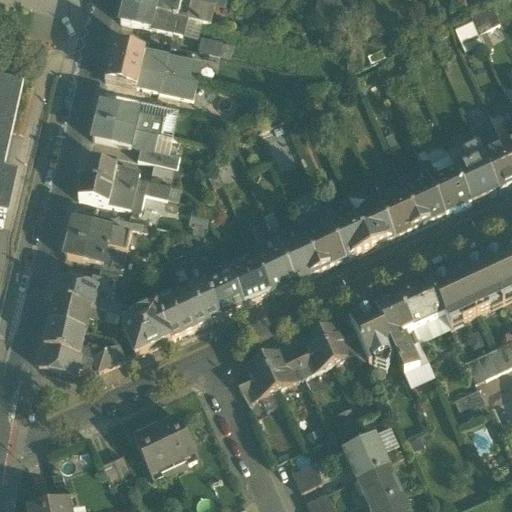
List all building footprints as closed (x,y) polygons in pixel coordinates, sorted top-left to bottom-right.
[(178,22),(187,24),(191,7),(191,6),(176,3),(164,0),(127,0),(126,10),(178,22)] [(191,7),(201,9),(202,0),(177,0),(176,3),(191,6),(191,7)] [(214,0),(202,0),(201,9),(211,11),(215,12),(225,15),(227,3),(214,0)] [(312,8),(313,0),(290,0),(289,2),(312,8)] [(329,0),(318,0),(313,23),(348,32),(354,6),(329,0)] [(201,9),(191,7),(187,24),(203,28),(206,29),(211,11),(201,9)] [(122,27),(173,39),(178,22),(126,10),(122,27)] [(479,39),(480,39),(484,37),(500,28),(491,10),(469,21),(472,27),(473,26),(479,39)] [(211,11),(206,29),(211,30),(215,12),(211,11)] [(187,24),(178,22),(173,39),(183,42),(187,24)] [(187,24),(183,42),(199,45),(203,28),(187,24)] [(461,47),(479,39),(473,26),(472,27),(455,34),(461,47)] [(492,52),(484,37),(480,39),(487,55),(492,52)] [(434,51),(438,59),(448,53),(444,45),(434,51)] [(202,46),(199,58),(219,63),(222,50),(202,46)] [(116,49),(111,68),(141,75),(146,57),(116,49)] [(235,53),(222,50),(219,63),(232,66),(235,53)] [(169,62),(146,57),(141,75),(164,81),(169,62)] [(202,70),(169,62),(164,81),(184,85),(198,88),(202,70)] [(363,66),(356,64),(347,65),(347,78),(360,77),(364,75),(363,66)] [(136,94),(141,75),(111,68),(107,86),(136,94)] [(164,81),(141,75),(136,94),(159,99),(160,99),(164,81)] [(0,191),(5,171),(24,85),(0,79),(0,191)] [(184,85),(164,81),(160,99),(180,104),(180,103),(184,85)] [(184,85),(180,103),(193,107),(198,88),(184,85)] [(181,104),(180,104),(160,99),(159,99),(156,109),(166,112),(178,115),(181,104)] [(141,106),(139,118),(164,123),(166,112),(156,109),(141,106)] [(102,109),(98,126),(154,140),(159,141),(160,141),(164,123),(139,118),(102,109)] [(178,115),(166,112),(164,123),(160,141),(172,144),(178,115)] [(472,135),(484,129),(481,120),(468,126),(472,135)] [(511,121),(503,125),(511,144),(511,121)] [(140,154),(150,156),(154,140),(98,126),(94,144),(131,153),(131,152),(140,154)] [(499,194),(511,187),(511,166),(504,150),(496,154),(484,129),(472,135),(478,147),(499,194)] [(159,141),(154,140),(150,156),(155,157),(155,156),(159,141)] [(155,156),(169,160),(172,144),(160,141),(159,141),(155,156)] [(470,207),(499,194),(478,147),(462,155),(466,163),(453,169),(455,173),(470,207)] [(137,166),(177,176),(180,162),(169,160),(155,156),(155,157),(150,156),(140,154),(137,166)] [(462,155),(449,161),(453,169),(466,163),(462,155)] [(455,173),(453,169),(449,161),(432,169),(434,174),(433,174),(436,182),(455,173)] [(429,164),(422,167),(430,184),(436,182),(433,174),(434,174),(432,169),(429,164)] [(424,187),(430,184),(422,167),(422,166),(414,170),(417,175),(419,181),(420,181),(422,184),(424,187)] [(88,167),(84,185),(136,197),(139,186),(140,179),(88,167)] [(19,174),(5,171),(0,191),(0,214),(9,216),(19,174)] [(151,181),(171,185),(174,175),(154,171),(151,181)] [(445,218),(470,207),(455,173),(436,182),(430,184),(445,218)] [(399,183),(405,196),(424,187),(422,184),(420,181),(419,181),(417,175),(399,183)] [(430,184),(424,187),(405,196),(421,229),(445,218),(430,184)] [(134,206),(136,197),(84,185),(79,204),(140,218),(143,208),(134,206)] [(136,197),(145,199),(148,188),(139,186),(136,197)] [(379,186),(372,189),(380,207),(386,204),(382,197),(384,196),(379,186)] [(170,194),(148,188),(145,199),(168,205),(170,194)] [(374,210),(380,207),(372,189),(365,193),(369,203),(371,202),(374,210)] [(396,241),(421,229),(405,196),(386,204),(380,207),(396,241)] [(134,206),(143,208),(145,199),(136,197),(134,206)] [(370,252),(396,241),(380,207),(374,210),(355,218),(370,252)] [(329,209),(322,212),(330,229),(336,227),(333,220),(334,219),(329,209)] [(212,215),(193,211),(189,230),(207,235),(212,215)] [(324,232),(330,229),(322,212),(315,215),(317,220),(320,226),(321,225),(324,232)] [(272,235),(279,231),(273,216),(264,220),(271,235),(272,235)] [(345,263),(370,252),(355,218),(336,227),(330,229),(345,263)] [(317,220),(299,227),(305,241),(324,232),(321,225),(320,226),(317,220)] [(130,239),(133,227),(111,222),(108,234),(130,239)] [(74,226),(70,243),(115,254),(127,257),(131,239),(130,239),(108,234),(74,226)] [(305,241),(299,227),(281,235),(284,242),(283,242),(287,249),(305,241)] [(320,275),(345,263),(330,229),(324,232),(305,241),(320,275)] [(272,235),(276,244),(283,241),(283,242),(284,242),(281,235),(279,231),(272,235)] [(270,248),(271,248),(271,246),(276,244),(272,235),(271,235),(265,238),(270,248)] [(287,249),(283,242),(283,241),(276,244),(280,252),(287,249)] [(295,286),(320,275),(305,241),(287,249),(280,252),(295,286)] [(111,271),(115,254),(70,243),(66,261),(103,270),(103,269),(111,271)] [(280,252),(276,244),(271,246),(271,248),(274,255),(280,252)] [(270,297),(295,286),(280,252),(274,255),(255,263),(270,297)] [(511,253),(498,260),(497,256),(483,263),(500,302),(511,296),(511,253)] [(103,269),(103,270),(100,281),(113,284),(117,285),(119,280),(121,281),(127,257),(115,254),(111,271),(103,269)] [(245,308),(270,297),(255,263),(239,271),(230,275),(245,308)] [(488,307),(500,302),(483,263),(469,269),(471,273),(446,284),(444,280),(430,287),(445,319),(448,326),(460,320),(463,325),(491,313),(488,307)] [(220,320),(245,308),(230,275),(206,286),(220,320)] [(90,290),(110,295),(113,284),(100,281),(93,279),(90,290)] [(60,284),(56,303),(104,315),(105,315),(108,304),(110,295),(90,290),(90,291),(60,284)] [(196,331),(220,320),(206,286),(181,298),(196,331)] [(444,320),(445,319),(430,287),(429,287),(398,301),(413,333),(444,320)] [(171,342),(196,331),(181,298),(157,309),(171,342)] [(400,339),(413,333),(398,301),(375,311),(395,356),(404,378),(419,371),(410,350),(406,342),(404,341),(401,342),(400,339)] [(56,303),(50,327),(86,336),(89,322),(102,325),(104,315),(56,303)] [(123,308),(108,304),(105,315),(120,319),(123,308)] [(151,351),(171,342),(157,309),(124,324),(128,332),(124,333),(135,358),(151,351)] [(369,368),(395,356),(375,311),(349,323),(353,332),(363,355),(369,368)] [(104,315),(102,325),(118,330),(120,319),(105,315),(104,315)] [(444,320),(413,333),(419,346),(419,348),(450,334),(444,320)] [(50,327),(44,350),(93,362),(94,360),(95,353),(82,350),(86,336),(50,327)] [(334,369),(363,355),(353,332),(341,338),(337,329),(320,336),(334,369)] [(312,378),(334,369),(320,336),(304,344),(308,353),(295,358),(300,371),(308,368),(312,378)] [(93,362),(99,375),(124,363),(115,343),(106,340),(104,347),(107,354),(94,360),(93,362)] [(410,350),(419,371),(428,367),(419,348),(419,346),(410,350)] [(508,373),(511,371),(511,353),(509,347),(498,352),(508,373)] [(91,372),(93,362),(44,350),(39,370),(75,379),(78,369),(91,372)] [(497,378),(508,373),(498,352),(488,357),(497,378)] [(293,374),(300,371),(295,358),(282,364),(278,355),(261,363),(276,395),(298,385),(293,374)] [(486,383),(497,378),(488,357),(477,362),(486,383)] [(476,388),(486,383),(477,362),(466,367),(476,388)] [(260,402),(276,395),(261,363),(245,370),(249,379),(236,385),(242,398),(249,394),(254,404),(260,402)] [(419,371),(404,378),(412,393),(435,383),(428,367),(419,371)] [(282,408),(276,395),(260,402),(266,415),(282,408)] [(455,406),(463,422),(475,417),(477,421),(488,416),(479,395),(455,406)] [(353,411),(337,418),(343,431),(359,424),(353,411)] [(179,422),(157,432),(173,467),(185,461),(195,457),(179,422)] [(159,473),(173,467),(157,432),(134,443),(150,477),(159,473)] [(392,433),(374,441),(383,460),(400,452),(392,433)] [(344,455),(358,485),(388,471),(383,460),(374,441),(344,455)] [(125,457),(113,462),(123,483),(134,478),(125,457)] [(185,461),(188,469),(199,464),(195,457),(185,461)] [(112,488),(123,483),(113,462),(103,467),(112,488)] [(292,478),(301,498),(322,488),(313,469),(292,478)] [(358,485),(370,511),(375,511),(401,500),(388,471),(358,485)] [(150,477),(153,485),(162,480),(159,473),(150,477)] [(306,509),(307,511),(332,511),(327,499),(306,509)] [(375,511),(406,511),(401,500),(375,511)] [(29,511),(28,511),(75,511),(76,511),(74,502),(29,511)]
